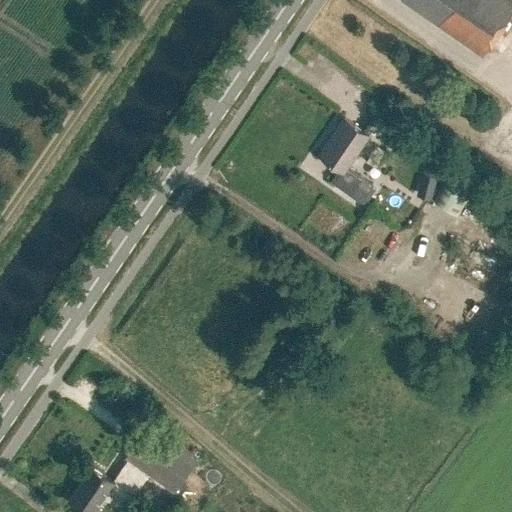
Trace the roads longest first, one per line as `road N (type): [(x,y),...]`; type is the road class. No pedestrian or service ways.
road 1 (secondary): [(0,422),(290,0)]
road 2 (track): [(0,213),(147,0)]
